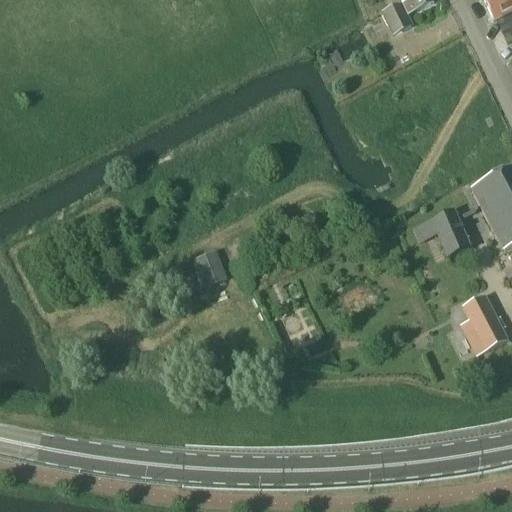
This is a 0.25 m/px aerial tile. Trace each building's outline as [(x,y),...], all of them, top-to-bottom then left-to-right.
[(404,0),(407,6),(380,19),(390,40),(410,31),(408,28),(405,20),(432,8),(428,0),(404,0)] [(511,14),(511,0),(481,0),(492,24),(511,14)] [(511,172),(469,195),(501,257),(511,251),(511,172)] [(453,214),(411,232),(418,247),(435,239),(446,265),(470,254),(453,214)] [(204,292),(225,284),(215,255),(194,263),(204,292)] [(505,346),(483,302),(462,312),(469,326),(460,331),(475,361),(505,346)]
